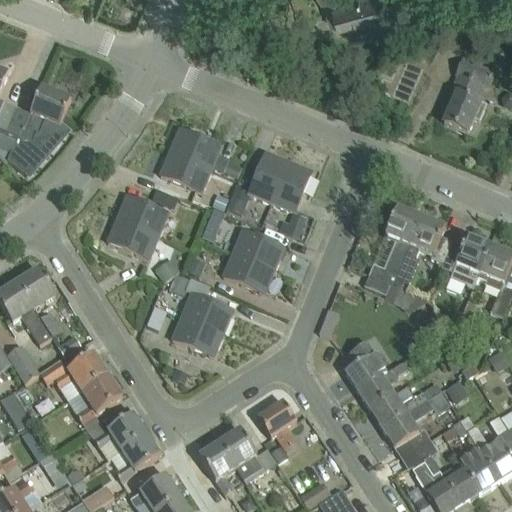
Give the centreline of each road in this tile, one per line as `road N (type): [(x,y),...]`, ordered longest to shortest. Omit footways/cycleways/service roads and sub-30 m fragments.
road 1 (residential): [(288,369),(211,429),(186,425),(152,400),(40,226)]
road 2 (residential): [(380,161),(152,58)]
road 3 (residential): [(380,161),(288,369)]
road 4 (residential): [(40,226),(112,129),(152,58)]
road 5 (residential): [(389,511),(288,369)]
road 6 (residential): [(152,58),(6,0)]
road 7 (residential): [(511,211),(380,161)]
